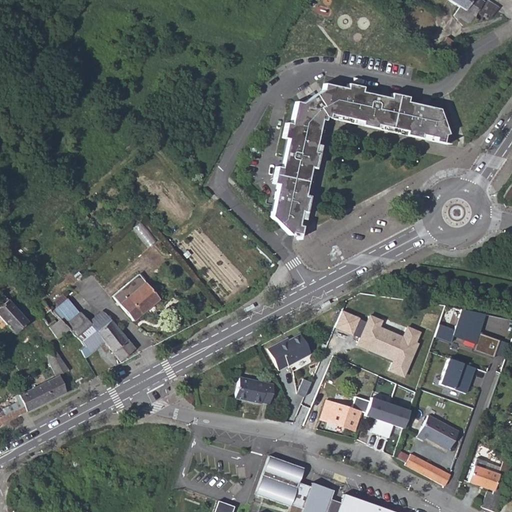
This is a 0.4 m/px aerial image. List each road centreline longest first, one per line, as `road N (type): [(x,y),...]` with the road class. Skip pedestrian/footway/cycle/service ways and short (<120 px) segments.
road 1 (residential): [(310,294),(294,262),(215,186),(264,97),(305,70),(431,93),(447,88),(495,36),(511,32)]
road 2 (residential): [(139,385),(159,408),(343,449),(466,511)]
road 3 (tertiary): [(139,385),(310,294)]
road 4 (residential): [(93,408),(47,333),(0,282)]
road 5 (tertiary): [(310,294),(436,226)]
